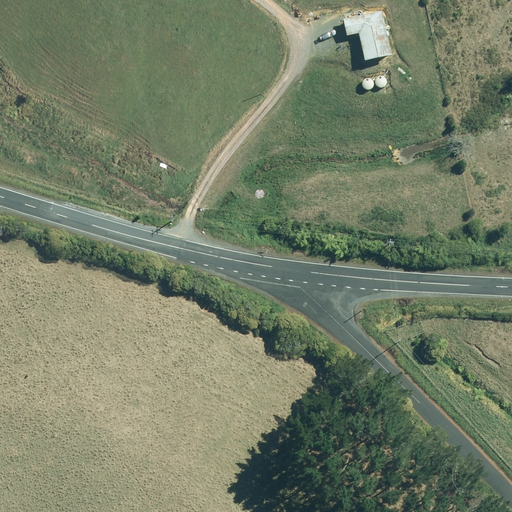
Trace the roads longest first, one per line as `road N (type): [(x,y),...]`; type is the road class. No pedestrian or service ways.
road 1 (unclassified): [(299,271),(299,286),(511,501)]
road 2 (secondary): [(0,196),(152,241),(299,271)]
road 3 (secondary): [(299,271),(511,287)]
